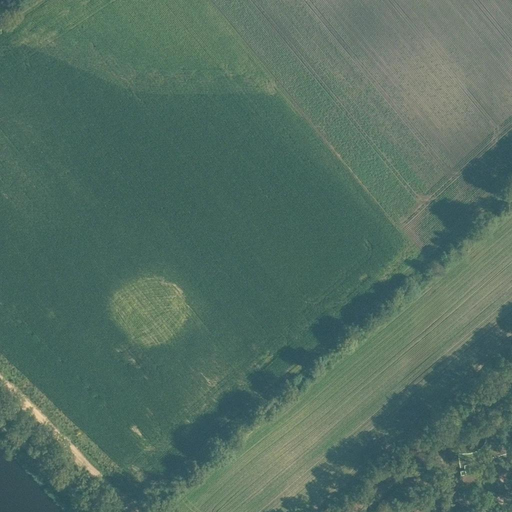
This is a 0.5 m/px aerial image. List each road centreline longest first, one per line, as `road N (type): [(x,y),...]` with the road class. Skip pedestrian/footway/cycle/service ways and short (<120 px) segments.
road 1 (track): [(511,185),(134,510)]
road 2 (track): [(0,379),(136,511)]
